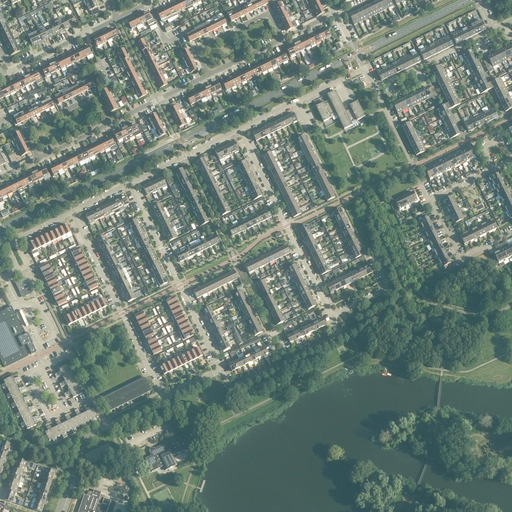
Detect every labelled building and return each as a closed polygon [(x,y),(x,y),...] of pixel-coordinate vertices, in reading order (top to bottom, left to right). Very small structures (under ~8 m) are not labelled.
[(187,8),(182,0),(180,0),(181,2),(178,3),(181,11),(187,8)] [(193,8),(192,6),(188,0),(184,0),(182,0),(187,8),(187,10),(193,8)] [(263,6),(259,0),(255,0),(255,1),(258,8),(263,6)] [(319,4),(317,0),(316,0),(309,4),(312,8),(319,4)] [(388,8),(383,0),(380,0),(378,1),(383,11),(388,8)] [(393,6),(390,0),(383,0),(388,8),(393,6)] [(99,7),(96,1),(87,6),(90,11),(91,11),(93,15),(99,12),(97,8),(99,7)] [(258,8),(255,1),(250,3),(254,11),(258,8)] [(383,11),(378,1),(373,4),(378,13),(383,11)] [(275,8),(277,11),(284,7),(282,2),(281,2),(278,4),(273,7),(273,8),(275,8)] [(181,11),(178,3),(174,5),(173,3),(172,4),(176,13),(181,11)] [(245,5),(244,3),(240,5),(241,7),(245,15),(249,13),(245,5)] [(254,11),(250,3),(245,5),(249,13),(254,11)] [(177,15),(176,13),(172,4),(170,5),(171,7),(168,8),(172,18),(177,15)] [(322,9),(319,4),(312,8),(314,13),(322,9)] [(378,13),(373,4),(369,6),(373,16),(378,13)] [(373,16),(369,6),(364,8),(368,18),(373,16)] [(245,15),(241,7),(236,10),(240,17),(245,15)] [(287,13),(284,7),(277,11),(279,15),(277,15),(278,17),(287,13)] [(172,18),(168,8),(164,10),(163,8),(162,9),(167,20),(172,18)] [(368,18),(364,8),(359,11),(364,20),(368,18)] [(167,20),(162,9),(160,10),(161,12),(157,13),(157,14),(156,15),(158,19),(160,19),(161,21),(163,20),(164,22),(167,20)] [(324,14),(322,9),(314,13),(316,17),(324,14)] [(240,17),(236,10),(232,12),(235,20),(240,17)] [(148,12),(145,14),(144,13),(142,13),(147,22),(152,20),(151,19),(153,18),(150,11),(148,12)] [(290,11),(287,13),(278,17),(278,19),(280,18),(282,21),(289,18),(292,16),(290,11)] [(364,20),(359,11),(354,13),(359,23),(364,20)] [(235,20),(232,12),(227,14),(231,22),(235,20)] [(147,22),(142,13),(141,14),(141,16),(138,17),(141,25),(147,22)] [(359,23),(354,13),(349,16),(354,25),(359,23)] [(71,15),(65,18),(70,27),(75,24),(74,21),(72,17),(71,15)] [(222,16),(218,19),(221,27),(226,24),(222,16)] [(141,25),(138,17),(134,19),(133,18),(132,18),(136,27),(141,25)] [(292,17),(290,18),(289,18),(282,21),(284,25),(282,26),(283,27),(292,23),(292,22),(294,21),(292,17)] [(70,27),(65,18),(60,20),(65,30),(70,27)] [(136,27),(132,18),(130,19),(131,21),(127,22),(128,24),(131,30),(136,27)] [(212,19),(208,21),(212,31),(217,29),(213,21),(212,19)] [(221,27),(218,19),(213,21),(217,29),(221,27)] [(65,30),(60,20),(55,23),(59,32),(65,30)] [(485,29),(481,20),(476,23),(480,33),(485,30),(485,29)] [(212,31),(208,21),(203,24),(208,33),(212,31)] [(295,22),(292,23),(283,27),(284,29),(285,28),(287,32),(297,27),(295,22)] [(59,32),(55,23),(49,26),(54,35),(59,32)] [(480,33),(476,23),(471,25),(476,35),(480,33)] [(9,30),(7,24),(0,27),(0,33),(0,34),(9,30)] [(208,33),(203,24),(198,26),(203,35),(208,33)] [(476,35),(471,25),(466,28),(471,37),(476,35)] [(54,35),(49,26),(44,28),(48,37),(54,35)] [(203,35),(198,26),(194,28),(195,30),(199,38),(203,35)] [(48,37),(44,28),(39,31),(43,40),(48,37)] [(471,37),(466,28),(461,30),(466,40),(471,37)] [(108,30),(112,39),(113,41),(118,39),(114,29),(110,31),(109,29),(108,30)] [(331,37),(327,29),(324,31),(323,29),(321,30),(326,39),(331,37)] [(12,35),(9,30),(0,34),(3,40),(12,35)] [(112,39),(108,30),(106,31),(107,32),(104,34),(107,42),(112,39)] [(199,38),(195,30),(190,32),(194,40),(199,38)] [(326,39),(321,30),(320,31),(321,32),(317,34),(321,42),(326,39)] [(466,40),(461,30),(456,32),(461,42),(466,40)] [(43,40),(39,31),(33,34),(38,43),(43,40)] [(194,40),(190,32),(186,35),(189,42),(194,40)] [(461,42),(456,32),(451,35),(456,45),(461,42)] [(38,43),(33,34),(28,36),(32,45),(38,43)] [(107,42),(104,34),(100,36),(99,34),(98,35),(102,44),(107,42)] [(321,42),(317,34),(313,36),(313,34),(311,35),(316,44),(321,42)] [(15,40),(12,35),(3,40),(5,45),(15,40)] [(102,44),(98,35),(96,36),(97,37),(93,39),(97,47),(102,44)] [(316,44),(311,35),(310,36),(310,37),(307,39),(311,47),(316,44)] [(452,45),(448,36),(443,39),(448,49),(453,46),(452,45)] [(137,42),(140,47),(147,43),(145,39),(137,42)] [(311,47),(307,39),(303,41),(302,39),(301,40),(305,49),(311,47)] [(448,49),(443,39),(438,41),(443,51),(448,49)] [(17,46),(15,40),(5,45),(8,50),(17,46)] [(305,49),(301,40),(299,41),(300,42),(297,44),(300,52),(305,49)] [(443,51),(438,41),(433,44),(438,53),(443,51)] [(150,48),(147,43),(140,47),(142,52),(150,48)] [(300,52),(297,44),(293,46),(292,44),(291,45),(295,54),(300,52)] [(438,53),(433,44),(429,46),(433,56),(438,53)] [(86,48),(83,50),(86,57),(92,54),(87,45),(86,46),(86,48)] [(295,54),(291,45),(289,46),(290,47),(286,49),(290,57),(295,54)] [(20,51),(17,46),(8,50),(11,56),(20,51)] [(433,56),(429,46),(424,48),(428,58),(433,56)] [(152,53),(150,48),(142,52),(144,56),(152,53)] [(428,58),(424,48),(419,51),(423,61),(428,58)] [(511,58),(507,48),(502,51),(507,60),(511,58)] [(116,53),(118,58),(126,54),(124,49),(116,53)] [(180,53),(182,58),(191,54),(191,52),(189,53),(187,49),(180,53)] [(81,60),(77,50),(75,51),(76,53),(72,55),(76,62),(81,60)] [(86,57),(83,50),(79,51),(78,50),(77,50),(81,60),(86,57)] [(470,50),(469,51),(461,55),(463,60),(473,55),(470,50)] [(507,60),(502,51),(497,53),(502,63),(507,60)] [(420,61),(416,52),(411,55),(415,64),(420,62),(420,61)] [(154,57),(152,53),(144,56),(146,61),(154,57)] [(285,53),(284,53),(280,55),(279,53),(278,54),(282,63),(288,61),(286,57),(287,56),(285,53)] [(502,63),(497,53),(493,55),(497,65),(502,63)] [(128,58),(126,54),(118,58),(120,62),(128,58)] [(192,55),(191,54),(182,58),(185,63),(192,60),(191,56),(192,55)] [(282,63),(278,54),(276,55),(277,57),(274,58),(277,66),(282,63)] [(71,65),(67,55),(65,56),(66,58),(62,60),(66,67),(71,65)] [(76,62),(72,55),(69,56),(68,55),(67,55),(71,65),(76,62)] [(415,64),(411,55),(406,57),(410,67),(415,64)] [(475,60),(473,55),(463,60),(466,65),(475,60)] [(497,65),(493,55),(488,58),(488,59),(492,67),(497,65)] [(156,62),(154,57),(146,61),(148,65),(156,62)] [(410,67),(406,57),(401,60),(406,69),(410,67)] [(131,63),(128,58),(120,62),(123,67),(131,63)] [(277,66),(274,58),(270,60),(269,58),(268,59),(272,68),(277,66)] [(272,68),(268,59),(266,60),(267,62),(263,63),(267,71),(272,68)] [(494,70),(492,67),(488,59),(483,62),(489,73),(494,70)] [(61,70),(56,60),(55,61),(56,63),(52,65),(56,72),(61,70)] [(66,67),(62,60),(59,61),(58,60),(56,60),(61,70),(66,67)] [(194,63),(192,60),(185,63),(187,69),(196,64),(196,63),(194,63)] [(406,69),(401,60),(396,62),(401,72),(406,69)] [(478,65),(475,60),(466,65),(468,70),(478,65)] [(158,66),(156,62),(148,65),(151,70),(158,66)] [(401,72),(396,62),(391,64),(396,74),(401,72)] [(133,68),(131,63),(123,67),(125,71),(133,68)] [(267,71),(263,63),(260,65),(259,63),(258,64),(262,73),(267,71)] [(197,66),(196,64),(187,69),(190,74),(197,70),(196,66),(197,66)] [(262,73),(258,64),(256,65),(257,67),(253,68),(257,76),(262,73)] [(396,74),(391,64),(386,67),(391,76),(396,74)] [(51,75),(46,65),(45,66),(45,68),(42,70),(45,77),(51,75)] [(56,72),(52,65),(48,66),(48,65),(46,65),(51,75),(56,72)] [(444,70),(441,65),(432,69),(434,75),(444,70)] [(480,70),(478,65),(468,70),(471,75),(480,70)] [(161,71),(158,66),(151,70),(153,75),(161,71)] [(391,76),(386,67),(382,69),(386,79),(391,76)] [(135,72),(133,68),(125,71),(127,76),(135,72)] [(257,76),(253,68),(250,70),(249,68),(247,69),(252,78),(257,76)] [(252,78),(247,69),(246,70),(247,72),(243,73),(247,81),(252,78)] [(386,79),(382,69),(376,72),(381,81),(386,79)] [(446,75),(444,70),(434,75),(436,79),(446,75)] [(482,75),(480,70),(471,75),(473,80),(482,75)] [(163,75),(161,71),(153,75),(155,79),(163,75)] [(43,81),(39,72),(37,72),(33,74),(33,72),(31,73),(36,82),(37,84),(43,81)] [(137,77),(135,72),(127,76),(129,81),(137,77)] [(36,82),(31,73),(30,74),(30,75),(27,77),(30,84),(36,82)] [(247,81),(243,73),(239,75),(239,73),(237,74),(241,83),(247,81)] [(241,83),(237,74),(235,75),(236,77),(233,78),(236,86),(241,83)] [(165,80),(163,75),(155,79),(157,84),(165,80)] [(448,80),(446,75),(436,79),(439,84),(448,80)] [(485,80),(482,75),(473,80),(475,84),(485,80)] [(30,84),(27,77),(23,79),(22,77),(21,78),(25,87),(30,84)] [(95,77),(87,81),(91,88),(96,86),(94,84),(97,82),(95,77)] [(118,83),(115,77),(110,80),(112,85),(118,83)] [(139,81),(137,77),(129,81),(132,85),(139,81)] [(25,87),(21,78),(19,79),(20,80),(17,82),(20,89),(25,87)] [(236,86),(233,78),(229,80),(228,79),(227,79),(231,88),(236,86)] [(500,78),(492,82),(489,83),(487,84),(487,85),(478,89),(480,94),(491,89),(493,88),(503,83),(500,78)] [(231,88),(227,79),(225,80),(226,82),(222,83),(226,91),(231,88)] [(168,85),(165,80),(157,84),(160,89),(168,85)] [(451,84),(448,80),(439,84),(441,89),(451,84)] [(487,85),(487,84),(485,80),(475,84),(478,89),(487,85)] [(91,88),(87,81),(82,83),(86,91),(91,88)] [(142,86),(139,81),(132,85),(134,90),(142,86)] [(20,89),(17,82),(13,84),(12,82),(11,83),(15,92),(20,89)] [(15,92),(11,83),(9,84),(10,85),(6,87),(10,94),(15,92)] [(86,91),(82,83),(78,85),(82,93),(86,91)] [(213,83),(212,84),(216,93),(222,90),(218,83),(214,85),(213,83)] [(505,88),(503,83),(493,88),(495,93),(505,88)] [(216,93),(212,84),(210,84),(211,86),(207,88),(211,95),(216,93)] [(453,89),(451,84),(441,89),(444,94),(453,89)] [(82,93),(78,85),(73,87),(77,95),(82,93)] [(144,90),(142,86),(134,90),(136,94),(144,90)] [(10,94),(6,87),(3,89),(2,87),(0,88),(5,97),(10,94)] [(77,95),(73,87),(69,90),(72,97),(77,95)] [(427,87),(422,90),(427,100),(431,97),(432,97),(428,89),(427,87)] [(438,98),(433,87),(428,89),(432,97),(431,97),(433,100),(438,98)] [(101,96),(102,98),(111,93),(108,88),(101,92),(102,96),(101,96)] [(211,95),(207,88),(204,90),(203,88),(202,89),(206,98),(211,95)] [(507,93),(505,88),(495,93),(498,97),(507,93)] [(206,98),(202,89),(200,89),(200,91),(197,93),(201,100),(206,98)] [(456,94),(453,89),(444,94),(446,99),(456,94)] [(72,97),(69,90),(64,92),(68,100),(72,97)] [(146,95),(144,90),(136,94),(139,99),(146,95)] [(427,100),(422,90),(417,92),(422,102),(427,100)] [(343,108),(335,91),(327,95),(330,101),(327,103),(324,104),(324,103),(316,107),(323,122),(331,118),(330,115),(333,114),(337,111),(339,114),(337,115),(340,121),(344,129),(352,126),(350,122),(353,121),(356,119),(357,121),(365,117),(357,101),(349,105),(351,109),(348,110),(345,111),(343,108)] [(68,100),(64,92),(60,94),(63,102),(68,100)] [(422,102),(417,92),(412,95),(417,104),(422,102)] [(113,99),(111,93),(102,98),(102,99),(104,99),(106,102),(113,99)] [(201,100),(197,93),(194,95),(193,93),(191,94),(196,103),(201,100)] [(510,98),(507,93),(498,97),(500,102),(510,98)] [(63,102),(60,94),(55,97),(59,104),(63,102)] [(196,103),(191,94),(190,95),(191,96),(187,98),(191,105),(196,103)] [(458,99),(456,94),(446,99),(448,103),(448,104),(458,99)] [(417,104),(412,95),(407,97),(412,107),(417,104)] [(412,107),(407,97),(402,99),(407,109),(412,107)] [(511,102),(510,98),(500,102),(503,107),(511,102)] [(50,99),(46,101),(49,109),(54,106),(50,99)] [(116,104),(113,99),(106,102),(107,106),(106,107),(107,108),(116,104)] [(407,109),(402,99),(398,102),(402,111),(407,109)] [(460,104),(458,99),(448,104),(448,103),(445,105),(435,110),(438,115),(447,110),(448,110),(460,104)] [(41,103),(40,101),(35,103),(36,106),(40,113),(45,111),(41,103)] [(49,109),(46,101),(41,103),(45,111),(49,109)] [(402,111),(398,102),(393,104),(397,114),(402,111)] [(511,108),(511,102),(503,107),(505,112),(511,108)] [(118,109),(116,104),(107,108),(107,110),(109,109),(111,113),(118,109)] [(40,113),(36,106),(32,108),(36,116),(40,113)] [(170,109),(172,114),(180,110),(178,106),(170,109)] [(36,116),(32,108),(27,110),(31,118),(36,116)] [(497,116),(493,108),(488,110),(493,120),(498,118),(497,116)] [(31,118),(27,110),(23,112),(26,120),(31,118)] [(182,115),(180,110),(172,114),(174,119),(182,115)] [(450,115),(447,110),(438,115),(440,120),(450,115)] [(493,120),(488,110),(483,113),(488,123),(493,120)] [(26,120),(23,112),(18,115),(22,122),(26,120)] [(297,121),(293,113),(293,114),(288,116),(292,124),(297,121)] [(488,123),(483,113),(478,115),(483,125),(488,123)] [(22,122),(18,115),(14,117),(13,116),(11,117),(13,122),(15,121),(17,125),(22,122)] [(184,119),(182,115),(174,119),(177,123),(184,119)] [(452,120),(450,115),(440,120),(442,125),(452,120)] [(483,125),(478,115),(473,118),(478,127),(483,125)] [(156,116),(149,120),(148,119),(146,120),(148,126),(149,125),(159,121),(156,116)] [(292,124),(288,116),(283,119),(287,126),(292,124)] [(478,127),(473,118),(468,120),(473,130),(478,127)] [(187,124),(184,119),(177,123),(179,128),(184,126),(186,124),(187,124)] [(287,126),(283,119),(278,121),(282,129),(287,126)] [(454,125),(452,120),(442,125),(445,129),(454,125)] [(473,130),(468,120),(463,123),(465,125),(467,131),(468,132),(473,130)] [(161,125),(159,121),(149,125),(151,130),(153,129),(161,125)] [(282,129),(278,121),(273,124),(277,131),(282,129)] [(414,127),(411,122),(401,126),(404,131),(414,127)] [(128,125),(133,134),(134,136),(139,134),(139,133),(142,132),(139,125),(136,127),(134,124),(131,126),(130,124),(128,125)] [(277,131),(273,124),(268,126),(271,134),(277,131)] [(133,134),(128,125),(127,125),(128,127),(124,129),(128,136),(133,134)] [(163,130),(161,125),(153,129),(155,134),(163,130)] [(457,130),(454,125),(445,129),(447,134),(457,130)] [(271,134),(268,126),(263,129),(266,136),(271,134)] [(416,132),(414,127),(404,131),(406,136),(416,132)] [(128,136),(124,129),(120,131),(120,129),(118,130),(123,139),(128,136)] [(266,136),(263,129),(257,131),(261,139),(266,136)] [(123,139),(118,130),(117,130),(117,132),(114,134),(117,141),(123,139)] [(166,135),(163,130),(155,134),(158,138),(159,138),(166,135)] [(459,135),(457,130),(447,134),(450,139),(459,135)] [(261,139),(257,131),(252,134),(256,142),(256,141),(261,139)] [(11,136),(14,141),(23,137),(22,135),(20,136),(19,132),(11,136)] [(418,136),(416,132),(406,136),(409,141),(418,136)] [(304,136),(297,139),(297,140),(299,145),(307,141),(305,136),(304,136)] [(421,141),(418,136),(409,141),(411,146),(421,141)] [(24,138),(23,137),(14,141),(16,146),(24,142),(22,139),(24,138)] [(107,138),(105,139),(110,148),(111,151),(117,148),(115,143),(114,143),(111,138),(107,140),(107,138)] [(110,148),(105,139),(104,140),(104,141),(101,143),(104,151),(110,148)] [(310,146),(307,141),(299,145),(302,150),(310,146)] [(423,146),(421,141),(411,146),(414,151),(423,146)] [(25,146),(24,142),(16,146),(19,151),(28,147),(27,145),(25,146)] [(235,142),(230,145),(234,153),(239,150),(235,142)] [(104,151),(101,143),(97,145),(96,143),(95,144),(99,153),(104,151)] [(99,153),(95,144),(93,145),(94,146),(91,148),(94,156),(99,153)] [(234,153),(230,145),(225,147),(229,155),(234,153)] [(312,151),(310,146),(302,150),(304,155),(312,151)] [(426,151),(423,146),(414,151),(416,156),(426,151)] [(29,148),(28,147),(19,151),(21,157),(29,153),(27,149),(29,148)] [(229,155),(225,147),(220,150),(224,158),(229,155)] [(96,158),(94,156),(91,148),(87,150),(86,148),(85,149),(89,158),(90,161),(96,158)] [(471,148),(466,150),(471,160),(476,158),(471,148)] [(89,158),(85,149),(83,150),(84,151),(80,153),(84,161),(89,158)] [(225,160),(224,158),(220,150),(215,152),(220,163),(225,160)] [(471,160),(466,150),(462,152),(467,162),(471,160)] [(315,156),(312,151),(304,155),(307,160),(315,156)] [(271,153),(271,152),(263,156),(266,161),(273,158),(271,153)] [(467,162),(462,152),(457,155),(462,165),(467,162)] [(84,161),(80,153),(77,155),(76,153),(74,154),(79,163),(84,161)] [(79,163),(74,154),(73,155),(74,156),(70,158),(74,166),(79,163)] [(462,165),(457,155),(453,157),(457,167),(462,165)] [(317,162),(315,156),(307,160),(309,165),(317,162)] [(457,167),(453,157),(448,159),(453,169),(457,167)] [(74,166),(70,158),(67,160),(66,158),(64,159),(69,168),(74,166)] [(196,162),(198,167),(206,163),(204,158),(196,162)] [(276,163),(273,158),(266,161),(268,166),(276,163)] [(69,168),(64,159),(63,160),(63,161),(60,163),(64,171),(69,168)] [(453,169),(448,159),(443,161),(448,171),(453,169)] [(448,171),(443,161),(439,164),(444,174),(448,171)] [(237,166),(239,171),(247,167),(245,162),(237,166)] [(320,167),(317,162),(309,165),(312,170),(320,167)] [(64,171),(60,163),(56,165),(55,163),(54,164),(58,173),(64,171)] [(209,168),(206,163),(198,167),(201,172),(209,168)] [(278,168),(276,163),(268,166),(271,172),(278,168)] [(58,173),(54,164),(52,165),(53,166),(49,168),(53,176),(58,173)] [(444,174),(439,164),(434,166),(439,176),(444,174)] [(439,176),(434,166),(430,168),(435,178),(439,176)] [(250,172),(247,167),(239,171),(241,176),(250,172)] [(322,172),(320,167),(312,170),(314,175),(322,172)] [(40,168),(39,169),(43,178),(48,175),(45,168),(41,170),(40,168)] [(211,173),(209,168),(201,172),(203,177),(211,173)] [(281,173),(278,168),(271,172),(273,177),(281,173)] [(435,178),(430,168),(425,171),(430,180),(435,178)] [(43,178),(39,169),(37,169),(38,171),(34,173),(38,180),(43,178)] [(174,173),(177,178),(185,174),(182,169),(174,173)] [(252,177),(250,172),(241,176),(244,181),(252,177)] [(325,177),(322,172),(314,175),(317,181),(325,177)] [(38,180),(34,173),(31,175),(30,173),(28,174),(33,183),(38,180)] [(214,178),(211,173),(203,177),(205,182),(214,178)] [(283,178),(281,173),(273,177),(276,182),(283,178)] [(488,178),(490,181),(487,182),(488,184),(491,183),(501,178),(498,173),(488,178)] [(33,183),(28,174),(27,174),(28,176),(24,178),(28,185),(33,183)] [(187,179),(185,174),(177,178),(179,183),(187,179)] [(254,182),(252,177),(244,181),(246,186),(254,182)] [(327,182),(325,177),(317,181),(319,186),(327,182)] [(28,185),(24,178),(20,180),(20,178),(18,179),(23,188),(28,185)] [(167,186),(163,178),(158,180),(162,188),(167,186)] [(216,182),(214,178),(205,182),(208,186),(216,182)] [(286,183),(283,178),(276,182),(278,187),(286,183)] [(503,183),(501,178),(491,183),(493,188),(503,183)] [(23,188),(18,179),(17,180),(17,181),(14,183),(17,190),(23,188)] [(190,183),(187,179),(179,183),(181,187),(190,183)] [(162,188),(158,180),(153,183),(157,191),(162,188)] [(218,187),(216,182),(208,186),(210,191),(218,187)] [(257,186),(254,182),(246,186),(249,190),(257,186)] [(330,187),(327,182),(319,186),(322,191),(330,187)] [(17,190),(14,183),(10,185),(9,183),(8,184),(12,193),(17,190)] [(157,191),(153,183),(148,185),(152,193),(157,191)] [(192,188),(190,183),(181,187),(184,192),(192,188)] [(288,188),(286,183),(278,187),(281,192),(288,188)] [(505,187),(503,183),(493,188),(495,192),(505,187)] [(12,193),(8,184),(6,185),(7,186),(4,188),(7,195),(12,193)] [(152,193),(148,185),(143,187),(147,196),(152,193)] [(259,191),(257,186),(249,190),(251,195),(259,191)] [(221,192),(218,187),(210,191),(212,196),(221,192)] [(332,192),(330,187),(322,191),(324,196),(332,192)] [(507,192),(505,187),(495,192),(497,197),(507,192)] [(194,193),(192,188),(184,192),(186,197),(194,193)] [(291,193),(288,188),(281,192),(283,197),(291,193)] [(262,196),(259,191),(251,195),(253,200),(262,196)] [(223,197),(221,192),(212,196),(215,201),(223,197)] [(335,197),(332,192),(324,196),(327,201),(335,198),(335,197)] [(413,192),(408,194),(413,204),(418,202),(413,192)] [(510,196),(507,192),(497,197),(500,201),(510,196)] [(197,198),(194,193),(186,197),(188,202),(197,198)] [(293,199),(291,193),(283,197),(286,202),(293,199)] [(413,204),(408,194),(404,197),(409,207),(413,204)] [(124,196),(119,199),(123,207),(129,205),(124,196)] [(445,204),(446,205),(455,201),(452,196),(442,201),(444,204),(445,204)] [(511,201),(510,196),(500,201),(502,206),(511,201)] [(225,202),(223,197),(215,201),(217,206),(225,202)] [(409,207),(404,197),(399,199),(404,209),(409,207)] [(199,203),(197,198),(188,202),(191,207),(199,203)] [(125,210),(123,207),(119,199),(115,201),(120,212),(125,210)] [(296,204),(293,199),(286,202),(288,207),(296,204)] [(404,209),(399,199),(394,201),(399,211),(404,209)] [(120,212),(115,201),(110,204),(114,212),(115,214),(120,212)] [(457,205),(455,201),(446,205),(447,206),(445,207),(447,210),(457,205)] [(511,206),(511,201),(502,206),(504,210),(511,206)] [(228,207),(225,202),(217,206),(220,211),(228,207)] [(163,208),(160,203),(152,207),(155,212),(163,208)] [(201,208),(199,203),(191,207),(193,212),(201,208)] [(114,212),(110,204),(105,206),(109,214),(114,212)] [(298,209),(296,204),(288,207),(291,213),(298,209)] [(459,210),(457,205),(447,210),(449,213),(450,213),(450,214),(459,210)] [(109,214),(105,206),(100,208),(104,217),(109,214)] [(230,212),(228,207),(220,211),(222,216),(230,212)] [(104,217),(100,208),(95,211),(99,219),(104,217)] [(165,213),(163,208),(155,212),(157,217),(165,213)] [(204,212),(201,208),(193,212),(196,216),(204,212)] [(340,209),(340,208),(332,212),(333,213),(335,218),(343,214),(340,209)] [(267,209),(262,212),(266,220),(271,217),(267,209)] [(301,214),(298,209),(291,213),(293,218),(301,214)] [(461,214),(459,210),(450,214),(451,215),(450,216),(452,219),(461,214)] [(99,219),(95,211),(90,213),(94,221),(99,219)] [(206,217),(204,212),(196,216),(198,221),(206,217)] [(266,220),(262,212),(257,214),(261,222),(266,220)] [(94,221),(90,213),(85,216),(86,216),(89,224),(94,221)] [(168,218),(165,213),(157,217),(160,222),(168,218)] [(261,222),(257,214),(253,216),(257,225),(261,222)] [(345,219),(343,214),(335,218),(338,223),(345,219)] [(464,219),(461,214),(452,219),(453,223),(454,222),(455,223),(464,219)] [(418,222),(420,227),(430,222),(430,221),(426,215),(421,217),(422,220),(418,222)] [(257,225),(253,216),(248,219),(252,227),(257,225)] [(209,222),(206,217),(198,221),(200,226),(209,222)] [(170,223),(168,218),(160,222),(162,227),(170,223)] [(252,227),(248,219),(243,221),(247,229),(252,227)] [(348,224),(345,219),(338,223),(340,228),(348,224)] [(139,225),(136,220),(128,224),(130,229),(139,225)] [(433,222),(432,220),(430,221),(430,222),(420,227),(422,231),(432,227),(431,223),(433,222)] [(492,220),(487,222),(492,232),(495,230),(495,229),(496,228),(492,220)] [(247,229),(243,221),(238,224),(242,232),(247,229)] [(492,232),(487,222),(483,224),(487,233),(488,232),(489,234),(492,232)] [(172,228),(170,223),(162,227),(164,232),(172,228)] [(242,232),(238,224),(233,226),(237,234),(242,232)] [(350,229),(348,224),(340,228),(343,233),(350,229)] [(487,233),(483,224),(478,227),(483,236),(486,235),(486,234),(487,233)] [(67,225),(62,227),(66,235),(71,233),(67,225)] [(141,230),(139,225),(130,229),(133,234),(141,230)] [(306,225),(299,229),(301,234),(309,230),(306,225)] [(237,234),(233,226),(228,228),(232,237),(237,234)] [(66,235),(62,227),(57,230),(61,238),(66,235)] [(435,231),(434,230),(432,227),(422,231),(425,236),(435,231)] [(483,236),(478,227),(474,229),(478,238),(479,237),(480,238),(483,236)] [(175,233),(172,228),(164,232),(167,237),(175,233)] [(353,234),(350,229),(343,233),(345,238),(353,234)] [(438,231),(437,229),(434,230),(435,231),(425,236),(422,237),(424,242),(427,241),(437,236),(435,232),(438,231)] [(478,238),(474,229),(469,231),(474,241),(477,239),(476,238),(478,238)] [(61,238),(57,230),(52,232),(56,240),(61,238)] [(143,235),(141,230),(133,234),(135,239),(143,235)] [(311,235),(309,230),(301,234),(304,239),(311,235)] [(474,241),(469,231),(464,233),(469,242),(470,241),(470,243),(474,241)] [(56,240),(52,232),(47,234),(51,242),(56,240)] [(177,238),(175,233),(167,237),(169,242),(177,238)] [(469,242),(464,233),(460,236),(464,246),(468,244),(467,243),(469,242)] [(51,242),(47,234),(43,237),(47,245),(51,242)] [(355,239),(353,234),(345,238),(348,243),(355,239)] [(107,240),(105,235),(97,239),(99,244),(107,240)] [(146,239),(143,235),(135,239),(138,243),(146,239)] [(215,235),(210,237),(214,245),(219,243),(215,235)] [(314,241),(311,235),(304,239),(306,244),(314,241)] [(439,240),(438,239),(437,236),(427,241),(429,245),(439,240)] [(47,245),(43,237),(38,239),(42,247),(47,245)] [(214,245),(210,237),(205,240),(209,248),(214,245)] [(442,240),(441,238),(438,239),(439,240),(429,245),(431,250),(441,245),(440,241),(442,240)] [(42,247),(38,239),(33,241),(37,249),(42,247)] [(148,244),(146,239),(138,243),(140,248),(148,244)] [(358,245),(355,239),(348,243),(350,248),(358,245)] [(110,245),(107,240),(99,244),(101,249),(110,245)] [(209,248),(205,240),(200,242),(204,250),(209,248)] [(38,252),(37,249),(33,241),(28,244),(31,250),(30,251),(32,255),(38,252)] [(316,246),(314,241),(306,244),(309,249),(316,246)] [(204,250),(200,242),(195,244),(199,253),(204,250)] [(150,249),(148,244),(140,248),(142,253),(150,249)] [(199,253),(195,244),(191,247),(195,255),(199,253)] [(112,250),(110,245),(101,249),(104,254),(112,250)] [(195,255),(191,247),(189,245),(185,247),(190,257),(195,255)] [(360,250),(358,245),(350,248),(353,253),(360,250)] [(443,249),(443,248),(441,245),(431,250),(434,254),(443,249)] [(290,253),(286,246),(281,248),(284,256),(290,253)] [(319,251),(316,246),(309,249),(311,255),(319,251)] [(190,257),(185,247),(180,249),(181,252),(185,260),(190,257)] [(447,249),(446,247),(443,248),(443,249),(434,254),(436,259),(446,254),(444,251),(447,249)] [(507,248),(506,247),(503,249),(508,259),(511,257),(511,256),(508,247),(507,248)] [(81,253),(79,248),(69,253),(71,258),(73,257),(81,253)] [(284,256),(281,248),(276,251),(279,258),(284,256)] [(153,254),(150,249),(142,253),(145,258),(153,254)] [(499,250),(498,249),(496,250),(497,252),(498,252),(503,262),(508,259),(503,249),(499,250)] [(114,255),(112,250),(104,254),(106,259),(114,255)] [(363,255),(360,250),(353,253),(355,258),(355,259),(363,255)] [(279,258),(276,251),(271,253),(274,261),(279,258)] [(321,256),(319,251),(311,255),(314,260),(321,256)] [(185,260),(181,252),(176,254),(180,262),(185,260)] [(498,252),(497,252),(491,255),(496,265),(503,262),(498,252)] [(83,258),(81,253),(73,257),(75,262),(83,258)] [(274,261),(271,253),(266,256),(269,263),(274,261)] [(155,259),(153,254),(145,258),(147,263),(155,259)] [(448,259),(447,258),(446,254),(436,259),(438,263),(448,259)] [(117,260),(114,255),(106,259),(109,264),(117,260)] [(269,263),(266,256),(260,258),(264,266),(269,263)] [(324,261),(321,256),(314,260),(316,265),(324,261)] [(451,258),(450,256),(447,258),(448,259),(438,263),(442,271),(445,270),(446,269),(452,266),(448,260),(451,258)] [(86,263),(83,258),(75,262),(78,267),(86,263)] [(264,266),(260,258),(255,261),(259,268),(264,266)] [(158,264),(155,259),(147,263),(149,268),(158,264)] [(119,264),(117,260),(109,264),(111,268),(119,264)] [(259,268),(255,261),(250,263),(254,271),(259,268)] [(326,266),(324,261),(316,265),(319,270),(326,266)] [(50,268),(47,263),(39,267),(42,272),(50,268)] [(88,267),(86,263),(78,267),(75,268),(77,273),(80,271),(88,267)] [(254,271),(250,263),(245,266),(248,273),(249,273),(254,271)] [(122,269),(119,264),(111,268),(113,273),(122,269)] [(160,268),(158,264),(149,268),(147,269),(150,274),(152,272),(160,268)] [(288,269),(291,274),(298,270),(295,265),(288,268),(288,269)] [(331,270),(329,265),(326,266),(319,270),(321,275),(331,270)] [(372,273),(368,265),(368,266),(363,268),(366,276),(371,273),(372,273)] [(91,272),(88,267),(80,271),(83,276),(91,272)] [(52,273),(50,268),(42,272),(44,277),(52,273)] [(162,273),(160,268),(152,272),(154,277),(162,273)] [(366,276),(363,268),(357,270),(361,278),(366,276)] [(124,274),(122,269),(113,273),(116,278),(124,274)] [(300,275),(298,270),(291,274),(293,279),(300,275)] [(361,278),(357,270),(352,273),(356,281),(361,278)] [(238,278),(234,271),(229,274),(233,281),(238,278),(238,279),(238,278)] [(93,277),(91,272),(83,276),(85,281),(93,277)] [(54,278),(52,273),(44,277),(46,282),(54,278)] [(165,278),(162,273),(154,277),(157,282),(165,278)] [(356,281),(352,273),(347,275),(351,283),(356,281)] [(126,279),(124,274),(116,278),(118,283),(126,279)] [(233,281),(229,274),(224,276),(228,283),(233,281)] [(303,280),(300,275),(293,279),(296,284),(303,280)] [(351,283),(347,275),(342,278),(346,286),(351,283)] [(228,283),(224,276),(219,279),(222,286),(228,283)] [(95,282),(93,277),(85,281),(87,286),(95,282)] [(15,282),(18,290),(19,292),(20,292),(25,290),(29,287),(25,278),(15,282)] [(57,283),(54,278),(46,282),(49,287),(57,283)] [(168,286),(165,278),(157,282),(159,287),(160,290),(168,286)] [(346,286),(342,278),(337,281),(341,288),(346,286)] [(129,284),(126,279),(118,283),(120,288),(129,284)] [(222,286),(219,279),(214,281),(217,288),(222,286)] [(256,284),(258,290),(266,286),(264,281),(264,280),(256,284)] [(305,286),(303,280),(296,284),(298,289),(305,286)] [(217,288),(214,281),(209,284),(212,291),(217,288)] [(341,288),(337,281),(332,283),(336,291),(341,288)] [(59,282),(57,283),(49,287),(51,292),(59,288),(61,287),(59,282)] [(98,287),(95,282),(87,286),(90,291),(98,287)] [(336,291),(332,283),(327,285),(326,286),(330,293),(331,293),(336,291)] [(131,289),(129,284),(120,288),(123,293),(131,289)] [(212,291),(209,284),(204,286),(207,294),(212,291)] [(207,294),(204,286),(198,289),(202,296),(207,294)] [(269,291),(266,286),(258,290),(261,295),(269,291)] [(308,291),(305,286),(298,289),(301,294),(308,291)] [(32,292),(29,287),(25,290),(20,292),(22,297),(23,297),(25,297),(25,296),(32,292)] [(61,293),(59,288),(51,292),(53,297),(61,293)] [(133,293),(131,289),(123,293),(125,297),(133,293)] [(202,296),(198,289),(193,291),(197,299),(202,296)] [(242,291),(232,296),(235,301),(245,296),(242,291)] [(271,296),(269,291),(261,295),(263,300),(271,296)] [(310,296),(308,291),(301,294),(303,299),(310,296)] [(64,297),(61,293),(53,297),(56,301),(64,297)] [(136,299),(133,293),(125,297),(128,303),(136,299)] [(102,296),(97,299),(102,309),(107,306),(102,296)] [(247,301),(245,296),(235,301),(237,306),(239,305),(247,301)] [(274,301),(271,296),(263,300),(266,305),(274,301)] [(313,301),(310,296),(303,299),(306,304),(313,301)] [(66,302),(64,297),(56,301),(58,306),(66,302)] [(166,301),(168,306),(176,302),(174,297),(166,301)] [(97,299),(97,298),(92,300),(93,303),(97,311),(102,309),(97,299)] [(250,306),(247,301),(239,305),(242,310),(250,306)] [(276,306),(274,301),(266,305),(268,310),(276,306)] [(315,306),(313,301),(306,304),(308,309),(308,310),(315,306)] [(179,307),(176,302),(168,306),(171,311),(179,307)] [(97,311),(93,303),(88,306),(92,314),(97,311)] [(92,314),(88,306),(84,308),(87,316),(92,314)] [(252,311),(250,306),(242,310),(244,315),(252,311)] [(279,311),(276,306),(268,310),(271,315),(279,311)] [(181,311),(179,307),(171,311),(173,315),(181,311)] [(203,310),(205,316),(212,312),(210,307),(203,310)] [(87,316),(84,308),(79,310),(83,318),(87,316)] [(0,312),(0,359),(4,368),(27,356),(31,354),(31,355),(32,354),(31,354),(35,352),(36,352),(36,351),(35,352),(33,348),(34,347),(33,347),(31,343),(32,343),(32,342),(31,342),(27,334),(26,334),(25,334),(23,330),(24,330),(23,330),(21,326),(21,325),(19,321),(17,317),(17,316),(16,317),(12,309),(7,312),(5,310),(0,312)] [(83,318),(79,310),(74,313),(78,321),(83,318)] [(183,316),(181,311),(173,315),(171,316),(173,321),(183,316)] [(255,317),(252,311),(244,315),(247,321),(255,317)] [(281,316),(279,311),(271,315),(273,320),(281,316)] [(134,316),(137,321),(145,317),(142,312),(134,316)] [(215,317),(212,312),(205,316),(208,321),(215,317)] [(78,321),(74,313),(69,315),(73,323),(78,321)] [(73,323),(69,315),(64,318),(68,326),(73,323)] [(186,321),(183,316),(173,321),(176,326),(178,325),(186,321)] [(284,321),(281,316),(273,320),(276,326),(284,322),(284,321)] [(147,322),(145,317),(137,321),(139,326),(147,322)] [(217,322),(215,317),(208,321),(210,326),(217,322)] [(257,322),(255,317),(247,321),(245,322),(247,327),(249,326),(257,322)] [(316,318),(311,321),(315,331),(321,328),(317,321),(316,318)] [(326,326),(322,318),(317,321),(321,328),(326,326)] [(188,326),(186,321),(178,325),(180,330),(188,326)] [(222,326),(220,321),(217,322),(210,326),(213,331),(220,327),(222,326)] [(315,331),(311,321),(306,323),(310,333),(315,331)] [(150,327),(147,322),(139,326),(142,331),(150,327)] [(260,327),(257,322),(249,326),(252,331),(260,327)] [(310,333),(306,323),(300,326),(302,329),(305,336),(310,333)] [(154,331),(152,326),(150,327),(142,331),(144,336),(152,332),(154,331)] [(191,331),(188,326),(180,330),(178,331),(180,336),(191,331)] [(222,333),(220,327),(213,331),(215,336),(222,333)] [(262,332),(260,327),(252,331),(254,336),(262,332)] [(305,336),(302,329),(297,331),(300,338),(305,336)] [(193,336),(191,331),(180,336),(183,341),(193,336)] [(290,331),(285,334),(290,343),(295,341),(292,334),(290,331)] [(300,338),(297,331),(292,334),(295,341),(300,338)] [(154,337),(152,332),(144,336),(146,340),(154,337)] [(225,338),(222,333),(215,336),(218,341),(225,338)] [(157,341),(154,337),(146,340),(149,345),(157,341)] [(227,343),(225,338),(218,341),(220,346),(227,343)] [(159,346),(157,341),(149,345),(151,350),(159,346)] [(230,348),(227,343),(220,346),(223,352),(230,348)] [(162,351),(159,346),(151,350),(154,355),(162,351)] [(268,354),(265,347),(259,349),(263,357),(268,354)] [(199,348),(194,350),(198,358),(203,356),(199,348)] [(263,357),(259,349),(254,352),(258,359),(263,357)] [(198,358),(194,350),(189,353),(193,361),(198,358)] [(253,350),(248,352),(252,362),(258,359),(254,352),(253,350)] [(252,362),(248,352),(243,355),(244,357),(247,364),(252,362)] [(193,361),(189,353),(184,355),(188,363),(193,361)] [(188,363),(184,355),(179,357),(183,365),(188,363)] [(183,365),(179,357),(174,360),(178,368),(183,365)] [(247,364),(244,357),(239,359),(242,367),(247,364)] [(242,367),(239,359),(234,362),(237,369),(242,367)] [(178,368),(174,360),(169,362),(173,370),(178,368)] [(173,370),(169,362),(165,365),(168,373),(173,370)] [(237,369),(234,362),(228,365),(232,372),(237,369)] [(69,368),(68,364),(59,369),(60,372),(58,373),(60,376),(62,375),(63,378),(72,374),(71,371),(74,369),(73,368),(73,366),(69,368)] [(168,373),(165,365),(160,367),(163,375),(168,373)] [(74,377),(72,374),(63,378),(65,382),(63,383),(64,386),(67,385),(68,388),(77,384),(76,381),(79,379),(77,376),(74,377)] [(14,380),(12,376),(3,381),(5,384),(1,386),(3,389),(6,387),(8,391),(17,386),(15,383),(18,382),(16,379),(14,380)] [(145,378),(102,399),(108,412),(152,391),(145,378)] [(79,387),(77,384),(68,388),(70,391),(68,392),(69,396),(71,395),(73,398),(82,394),(80,390),(84,389),(82,385),(79,387)] [(19,389),(17,386),(8,391),(9,394),(6,395),(8,399),(11,397),(13,400),(22,396),(20,393),(22,392),(21,388),(19,389)] [(23,399),(22,396),(13,400),(14,403),(11,405),(13,408),(16,407),(17,410),(26,406),(25,402),(27,401),(25,398),(23,399)] [(28,409),(26,406),(17,410),(19,413),(16,415),(17,418),(21,417),(22,420),(31,415),(30,412),(32,411),(30,408),(28,409)] [(90,410),(89,408),(86,410),(87,412),(84,413),(88,422),(91,421),(93,424),(96,422),(95,419),(98,417),(93,408),(90,410)] [(80,415),(79,413),(76,414),(77,417),(74,418),(78,427),(81,426),(83,429),(86,427),(85,424),(88,422),(84,413),(80,415)] [(33,418),(31,415),(22,420),(24,423),(20,424),(22,428),(25,426),(27,430),(36,425),(34,422),(37,421),(35,417),(33,418)] [(71,420),(70,417),(66,419),(67,421),(64,423),(69,432),(72,430),(73,434),(77,432),(75,429),(78,427),(74,418),(71,420)] [(61,424),(60,422),(57,424),(58,426),(54,428),(59,437),(62,435),(64,438),(67,437),(65,433),(69,432),(64,423),(61,424)] [(51,429),(50,427),(47,429),(48,431),(45,432),(49,441),(52,440),(54,443),(57,441),(56,438),(59,437),(54,428),(51,429)] [(184,434),(170,441),(155,449),(150,447),(149,452),(151,456),(145,459),(146,460),(149,466),(150,469),(152,472),(163,466),(165,471),(177,465),(173,456),(185,450),(190,448),(188,444),(186,440),(184,434)] [(11,444),(2,441),(0,446),(9,449),(11,444)] [(9,449),(0,446),(0,447),(0,451),(8,455),(9,449)] [(27,462),(18,458),(16,464),(25,467),(27,462)] [(25,467),(16,464),(14,469),(23,472),(25,467)] [(55,471),(46,468),(45,474),(54,477),(55,471)] [(23,472),(14,469),(12,474),(21,477),(23,472)] [(21,477),(12,474),(11,479),(20,482),(21,477)] [(54,477),(45,474),(43,479),(52,482),(54,477)] [(20,482),(11,479),(9,484),(18,487),(20,482)] [(52,482),(43,479),(41,484),(50,487),(52,482)] [(18,487),(9,484),(7,489),(16,492),(18,487)] [(50,487),(41,484),(39,489),(48,492),(50,487)] [(16,492),(7,489),(5,494),(14,497),(16,492)] [(48,492),(39,489),(38,494),(47,497),(48,492)] [(101,492),(94,490),(93,493),(90,492),(88,493),(87,496),(84,495),(78,511),(112,511),(116,502),(104,498),(105,496),(100,495),(101,492)] [(14,497),(5,494),(3,500),(13,503),(14,497)] [(47,497),(38,494),(36,499),(45,502),(47,497)] [(45,502),(36,499),(34,504),(43,507),(45,502)]
